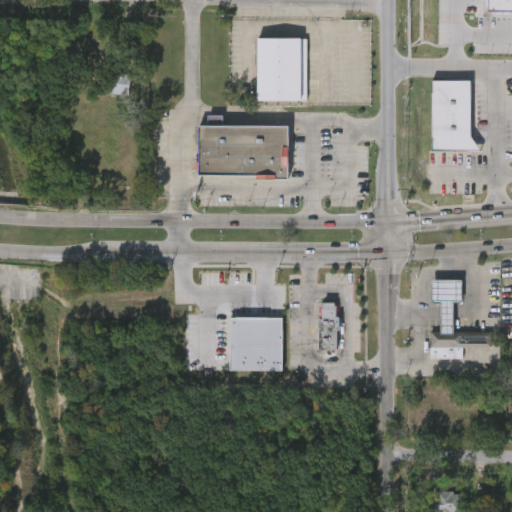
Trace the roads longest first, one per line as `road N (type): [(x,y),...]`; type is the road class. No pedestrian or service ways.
road 1 (tertiary): [(389,0),(387,511)]
road 2 (secondary): [(387,223),(0,216)]
road 3 (secondary): [(0,252),(231,257)]
road 4 (secondary): [(231,257),(386,254)]
road 5 (secondary): [(386,254),(511,245)]
road 6 (secondary): [(511,216),(387,223)]
road 7 (residential): [(387,454),(511,453)]
